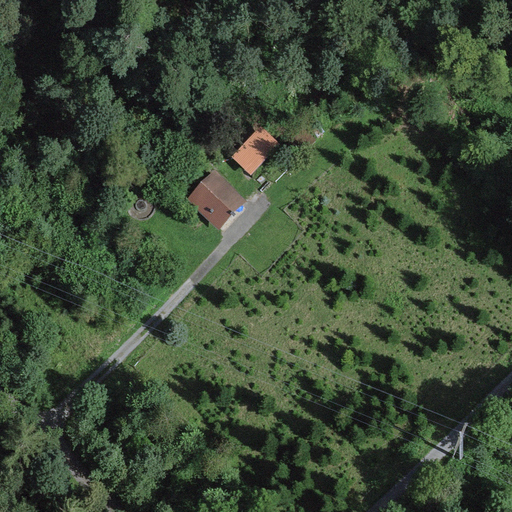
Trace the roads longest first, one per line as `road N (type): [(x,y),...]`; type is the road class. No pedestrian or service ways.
road 1 (track): [(249,221),(26,417)]
road 2 (track): [(381,511),(511,381)]
road 3 (track): [(0,397),(50,435),(115,511)]
